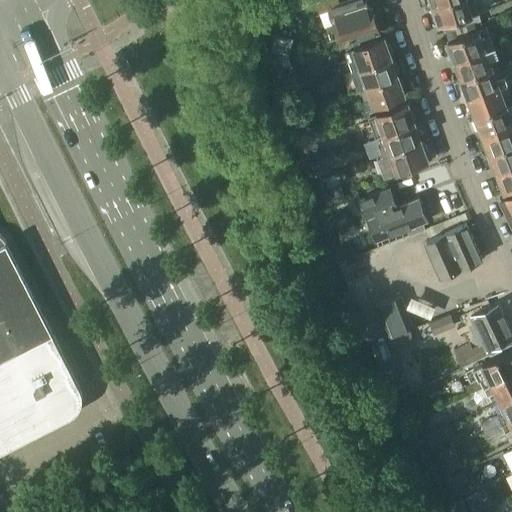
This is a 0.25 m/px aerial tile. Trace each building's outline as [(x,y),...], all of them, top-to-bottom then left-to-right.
[(379,30),(371,8),(369,9),(366,0),(348,0),(340,3),(338,0),(279,0),(256,12),(261,23),(317,3),(320,11),(329,8),(341,44),(379,30)] [(480,11),(477,1),(476,1),(475,0),(448,0),(432,6),(433,10),(431,11),(435,22),(437,21),(438,25),(480,11)] [(490,37),(486,26),(478,29),(482,40),(490,37)] [(452,54),(454,60),(493,45),(490,37),(482,40),(478,29),(447,41),(447,43),(446,45),(450,55),(452,54)] [(356,56),(360,66),(392,55),(391,53),(392,50),(390,45),(387,43),(385,36),(345,50),(349,59),(356,56)] [(498,64),(494,54),(497,53),(493,45),(454,60),(456,66),(454,67),(458,76),(460,77),(461,78),(498,64)] [(397,72),(399,69),(397,63),(394,61),(392,55),(360,66),(352,69),(355,78),(363,75),(367,85),(398,74),(397,72)] [(507,81),(504,73),(502,74),(498,64),(461,78),(462,80),(460,82),(464,92),(466,91),(468,96),(507,81)] [(405,94),(403,86),(404,83),(402,78),(399,76),(398,74),(367,85),(360,88),(364,98),(363,99),(366,108),(405,94)] [(507,81),(468,96),(470,103),(468,104),(472,114),(475,114),(475,115),(506,102),(502,93),(511,90),(507,81)] [(415,119),(416,116),(414,111),(411,109),(408,102),(369,116),(376,135),(415,121),(415,119)] [(506,102),(475,115),(476,117),(474,119),(478,129),(480,128),(482,134),(511,121),(511,111),(510,113),(506,102)] [(421,138),(422,135),(420,129),(418,128),(415,121),(376,135),(379,143),(387,141),(390,151),(422,140),(421,138)] [(511,121),(482,134),(485,140),(483,141),(486,151),(489,151),(489,152),(511,142),(511,121)] [(422,140),(390,151),(394,162),(387,165),(390,174),(429,160),(426,152),(427,149),(425,144),(423,142),(422,140)] [(511,142),(489,152),(490,154),(489,156),(492,166),(494,165),(496,171),(511,164),(511,142)] [(511,164),(496,171),(499,177),(497,178),(501,188),(503,188),(504,191),(511,186),(511,164)] [(390,186),(359,198),(366,216),(397,204),(390,186)] [(511,191),(499,197),(503,206),(502,209),(505,215),(508,216),(509,218),(511,216),(511,191)] [(419,196),(397,204),(366,216),(376,240),(406,228),(418,223),(428,219),(419,196)] [(482,258),(466,223),(426,241),(441,276),(482,258)] [(0,450),(72,413),(68,405),(72,403),(75,395),(72,390),(80,386),(6,240),(5,239),(2,236),(1,235),(0,234),(0,450)] [(401,294),(375,304),(387,336),(413,326),(401,294)] [(493,351),(491,347),(511,337),(511,332),(498,302),(475,313),(488,340),(473,348),(470,342),(454,350),(461,366),(493,351)] [(455,325),(450,312),(429,320),(434,333),(455,325)] [(414,343),(409,328),(388,337),(393,351),(414,343)] [(469,393),(484,385),(511,371),(511,348),(474,368),(480,381),(467,388),(469,393)] [(511,393),(511,371),(484,385),(484,387),(475,390),(474,397),(476,403),(482,404),(491,400),(488,395),(495,391),(499,400),(511,393)] [(491,425),(511,415),(511,393),(499,400),(504,411),(481,422),(484,429),(491,425)] [(424,413),(412,419),(416,426),(428,421),(424,413)] [(511,415),(491,425),(484,429),(488,438),(511,426),(511,415)] [(435,431),(426,436),(430,444),(439,440),(435,431)] [(462,468),(455,446),(438,452),(440,456),(438,457),(444,475),(451,472),(451,471),(462,468)] [(463,469),(445,478),(453,496),(464,491),(468,489),(464,481),(468,479),(463,469)] [(483,487),(466,496),(473,511),(491,503),(483,487)] [(448,503),(441,506),(443,511),(468,511),(462,497),(448,503)] [(495,511),(491,503),(473,511),(495,511)]
